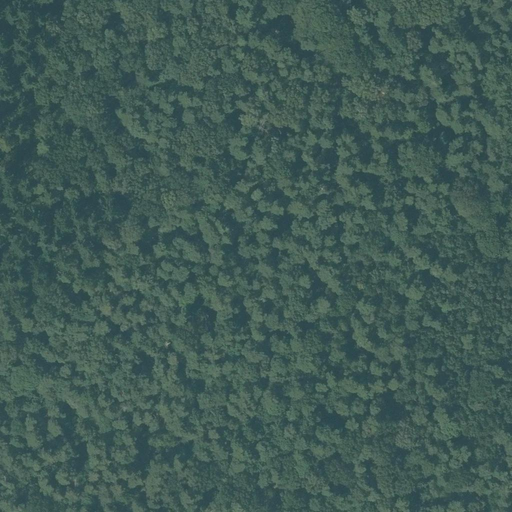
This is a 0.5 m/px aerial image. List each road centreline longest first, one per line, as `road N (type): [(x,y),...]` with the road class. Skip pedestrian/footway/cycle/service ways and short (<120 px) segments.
road 1 (track): [(390,0),(359,142),(313,274),(190,511)]
road 2 (track): [(318,0),(511,241)]
road 3 (track): [(511,183),(313,274)]
